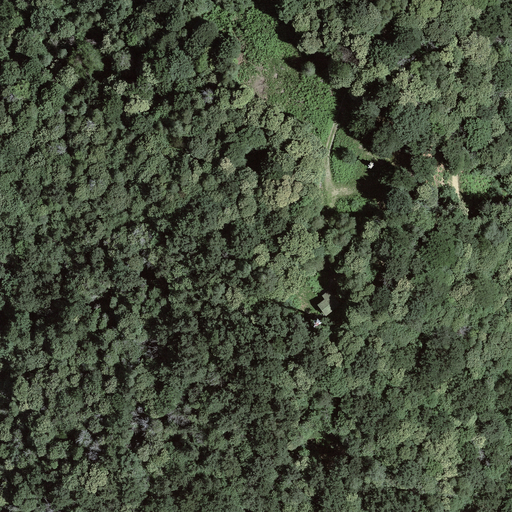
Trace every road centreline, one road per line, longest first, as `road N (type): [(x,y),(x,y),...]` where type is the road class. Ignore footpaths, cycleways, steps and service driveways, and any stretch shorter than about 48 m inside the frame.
road 1 (track): [(343,299),(322,249),(335,116),(385,20),(399,5),(434,6)]
road 2 (track): [(434,6),(445,19),(457,210),(511,308)]
